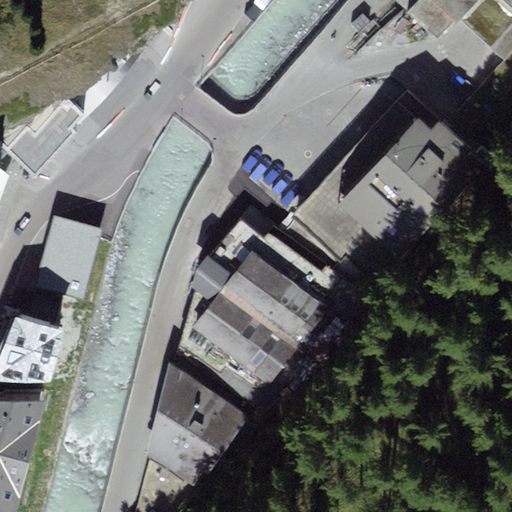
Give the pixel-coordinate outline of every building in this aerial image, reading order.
[(511,0),(426,0),(453,25),(477,0),(493,0),(511,17),(511,0)] [(473,157),(394,94),(294,218),(373,281),(473,157)] [(1,143),(30,171),(73,128),(69,123),(78,114),(60,97),(28,129),(21,122),(1,143)] [(100,232),(53,218),(35,279),(82,292),(100,232)] [(315,301),(253,251),(193,326),(256,375),(315,301)] [(17,303),(0,362),(0,363),(53,378),(71,318),(17,303)] [(167,370),(136,511),(137,511),(173,511),(245,415),(167,370)] [(8,511),(45,395),(0,396),(0,507),(5,511),(8,511)]
